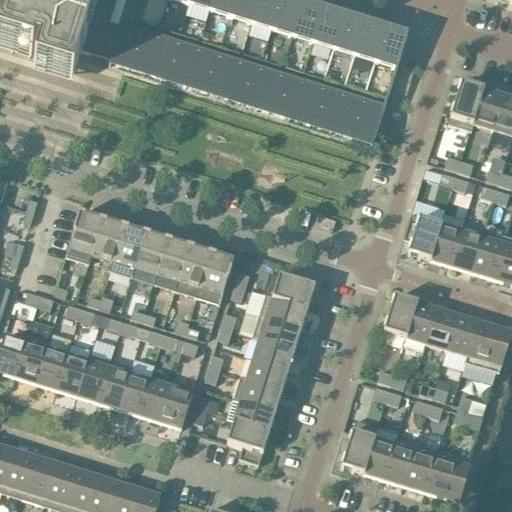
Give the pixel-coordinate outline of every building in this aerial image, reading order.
[(5,0),(0,18),(0,52),(1,53),(29,62),(30,57),(37,59),(31,76),(49,82),(69,89),(80,55),(95,60),(111,64),(123,68),(373,146),(384,109),(394,78),(406,40),(393,36),(393,34),(392,36),(388,34),(388,33),(387,34),(372,30),(373,28),(372,28),(371,29),(367,28),(368,26),(367,26),(366,28),(351,23),(352,22),(351,21),(351,23),(346,22),(347,20),(346,20),(346,21),(331,17),(331,15),(330,16),(326,15),(326,14),(326,13),(325,15),(310,10),(311,9),(310,8),(310,10),(305,9),(306,7),(305,7),(305,8),(290,4),(290,2),(289,2),(289,4),(285,2),(285,1),(284,0),(284,2),(277,0),(5,0)] [(468,136),(481,93),(459,86),(446,129),(468,136)] [(491,135),(502,100),(483,94),(481,93),(468,136),(470,136),(472,129),(491,135)] [(511,142),(511,139),(511,103),(502,100),(491,135),(511,142)] [(456,176),(459,165),(446,161),(443,172),(456,176)] [(459,165),(456,176),(469,180),(472,169),(459,165)] [(497,189),(500,178),(487,174),(484,185),(497,189)] [(450,193),(454,182),(441,178),(437,189),(450,193)] [(511,181),(500,178),(497,189),(510,193),(511,186),(511,181)] [(454,182),(450,193),(463,197),(467,186),(454,182)] [(492,206),(495,195),(482,191),(479,202),(492,206)] [(495,195),(492,206),(505,210),(508,199),(495,195)] [(28,204),(24,216),(32,218),(36,207),(28,204)] [(29,230),(32,218),(24,216),(21,227),(29,230)] [(87,269),(100,224),(77,217),(71,236),(72,236),(64,262),(87,269)] [(428,265),(439,229),(409,220),(401,245),(409,247),(406,258),(428,265)] [(319,221),(316,230),(330,234),(333,225),(319,221)] [(108,276),(122,231),(100,224),(87,269),(90,259),(110,266),(107,275),(108,276)] [(448,271),(459,235),(439,229),(428,265),(429,265),(448,271)] [(130,282),(144,238),(122,231),(108,276),(130,282)] [(469,277),(480,242),(459,235),(448,271),(469,277)] [(143,241),(130,282),(131,282),(152,289),(155,279),(166,245),(154,241),(144,238),(143,241)] [(490,284),(503,242),(502,241),(499,248),(480,242),(469,277),(490,284)] [(511,244),(503,242),(490,284),(511,290),(511,288),(511,244)] [(174,296),(187,251),(166,245),(155,279),(176,286),(173,295),(174,296)] [(19,262),(22,250),(15,248),(11,259),(19,262)] [(195,302),(209,258),(187,251),(174,296),(195,302)] [(209,258),(195,302),(218,309),(226,283),(226,284),(230,274),(229,273),(232,265),(214,260),(209,258)] [(15,273),(19,262),(11,259),(7,271),(15,273)] [(233,290),(244,294),(248,280),(237,277),(233,290)] [(261,299),(264,299),(307,313),(313,291),(268,277),(261,299)] [(240,306),(244,294),(233,290),(229,303),(240,306)] [(0,303),(5,305),(9,294),(1,291),(0,293),(0,303)] [(64,303),(66,295),(55,291),(52,299),(64,303)] [(36,312),(39,301),(26,297),(23,308),(36,312)] [(300,333),(307,313),(264,299),(257,320),(300,333)] [(404,343),(405,338),(415,307),(393,300),(382,336),(404,343)] [(39,301),(36,312),(49,316),(52,305),(39,301)] [(97,313),(99,305),(87,301),(85,309),(97,313)] [(100,301),(99,305),(97,313),(108,316),(112,305),(100,301)] [(424,349),(435,314),(416,308),(416,307),(415,307),(405,338),(404,343),(402,349),(405,354),(417,357),(422,354),(424,349)] [(77,324),(80,314),(67,310),(64,320),(77,324)] [(80,314),(77,324),(90,328),(93,318),(80,314)] [(445,355),(456,320),(435,314),(424,349),(445,355)] [(140,326),(143,318),(131,315),(128,322),(140,326)] [(143,318),(140,326),(152,330),(154,322),(143,318)] [(220,331),(231,335),(235,322),(224,318),(220,331)] [(294,354),(300,333),(257,320),(251,341),(258,343),(294,354)] [(463,369),(476,327),(456,320),(445,355),(464,361),(462,368),(463,369)] [(118,337),(122,326),(109,322),(105,333),(118,337)] [(184,340),(186,332),(188,328),(176,324),(172,336),(184,340)] [(122,326),(118,337),(131,341),(134,330),(122,326)] [(504,356),(503,355),(492,352),(498,333),(476,327),(463,369),(497,379),(504,356)] [(227,348),(231,335),(220,331),(216,344),(227,348)] [(186,332),(184,340),(195,343),(198,335),(186,332)] [(159,350),(163,339),(150,335),(146,346),(159,350)] [(0,377),(14,382),(27,340),(25,339),(23,346),(3,340),(0,348),(0,377)] [(163,339),(159,350),(172,354),(176,343),(163,339)] [(34,388),(47,346),(27,340),(14,382),(34,388)] [(287,375),(294,354),(258,343),(251,341),(250,343),(257,345),(252,364),(287,375)] [(55,395),(66,359),(47,353),(49,346),(47,346),(34,388),(55,395)] [(183,346),(180,357),(193,361),(197,350),(183,346)] [(75,401),(89,359),(87,358),(85,365),(66,359),(55,395),(75,401)] [(96,407),(109,365),(89,359),(75,401),(96,407)] [(207,373),(218,376),(222,363),(211,360),(207,373)] [(281,395),(287,375),(252,364),(245,383),(239,381),(238,382),(281,395)] [(117,414),(130,372),(109,365),(96,407),(117,414)] [(137,420),(148,385),(129,379),(131,372),(130,372),(117,414),(137,420)] [(214,389),(218,376),(207,373),(203,386),(214,389)] [(389,390),(392,379),(379,375),(376,386),(389,390)] [(392,379),(389,390),(402,394),(405,383),(392,379)] [(274,416),(281,395),(238,382),(232,403),(239,405),(274,416)] [(158,427),(171,385),(170,384),(168,391),(148,385),(137,420),(158,427)] [(158,427),(180,434),(193,391),(171,385),(158,427)] [(430,403),(434,392),(421,388),(417,399),(430,403)] [(384,407),(387,396),(374,392),(371,403),(384,407)] [(434,392),(430,403),(443,407),(447,396),(434,392)] [(387,396),(384,407),(397,411),(400,400),(387,396)] [(456,414),(467,417),(471,404),(460,400),(456,414)] [(194,414),(205,417),(209,404),(198,401),(194,414)] [(268,437),(274,416),(239,405),(232,403),(225,423),(232,426),(268,437)] [(425,420),(429,409),(416,405),(412,416),(425,420)] [(429,409),(425,420),(438,424),(442,413),(429,409)] [(201,430),(205,417),(194,414),(190,427),(201,430)] [(462,431),(467,417),(456,414),(452,427),(462,431)] [(261,459),(268,437),(232,426),(225,448),(241,452),(237,464),(257,471),(261,459)] [(361,479),(372,443),(350,436),(339,472),(361,479)] [(382,485),(395,443),(394,442),(391,449),(372,443),(361,479),(363,479),(382,485)] [(402,491),(416,449),(395,443),(382,485),(402,491)] [(423,498),(436,455),(416,449),(402,491),(423,498)] [(0,497),(0,498),(13,456),(0,451),(0,497)] [(470,466),(468,465),(436,455),(423,498),(445,504),(451,486),(463,489),(470,466)] [(21,504),(34,462),(13,456),(0,498),(21,504)] [(41,511),(54,468),(34,462),(21,504),(41,511)] [(45,511),(63,511),(75,475),(54,468),(41,511),(45,511)] [(86,511),(96,481),(75,475),(63,511),(86,511)] [(108,511),(116,488),(96,481),(86,511),(108,511)] [(131,511),(137,494),(116,488),(108,511),(131,511)] [(155,511),(159,501),(137,494),(131,511),(155,511)]
